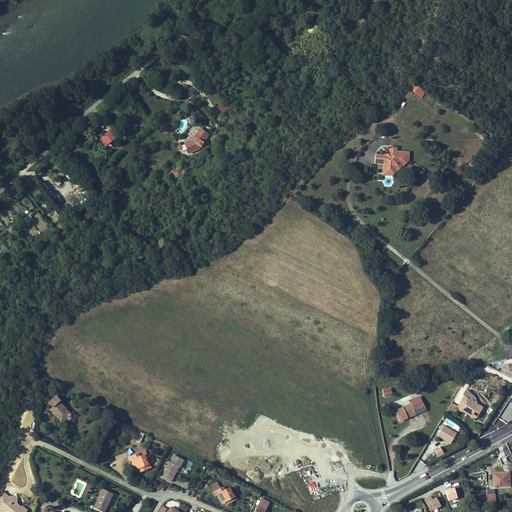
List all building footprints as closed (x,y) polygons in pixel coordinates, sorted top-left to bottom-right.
[(411,87),(417,91),(420,88),(414,83),(411,87)] [(217,108),(222,113),(228,108),(223,102),(217,108)] [(204,142),(204,141),(209,134),(206,132),(201,128),(196,136),(195,135),(192,139),(192,141),(189,142),(185,144),(189,153),(200,148),(204,142)] [(117,136),(112,129),(100,139),(111,151),(114,149),(109,143),(117,136)] [(116,152),(127,146),(124,142),(114,148),(116,152)] [(402,158),(408,159),(408,153),(396,152),(396,148),(390,147),(390,154),(387,156),(378,155),(377,163),(385,164),(384,173),(390,174),(391,169),(396,169),(396,164),(397,163),(402,163),(402,158)] [(175,178),(182,175),(180,169),(172,173),(175,178)] [(30,215),(21,221),(24,226),(33,220),(30,215)] [(511,365),(506,365),(502,373),(511,378),(511,377),(511,365)] [(389,388),(382,390),(383,396),(391,395),(389,388)] [(465,395),(458,406),(461,410),(463,411),(465,411),(467,410),(469,412),(470,414),(470,415),(472,417),(476,417),(480,411),(481,411),(483,407),(482,405),(478,404),(477,401),(474,401),(473,399),(470,399),(468,396),(465,395)] [(62,422),(66,418),(70,414),(67,411),(59,402),(61,401),(57,396),(49,403),(52,407),(50,408),(62,422)] [(421,397),(410,401),(411,403),(413,407),(423,403),(421,397)] [(61,401),(59,402),(67,411),(70,409),(61,400),(61,401)] [(413,407),(411,403),(403,407),(395,411),(399,421),(408,418),(407,415),(415,411),(413,407)] [(423,403),(413,407),(415,411),(416,414),(426,410),(423,403)] [(73,412),(70,414),(66,418),(69,421),(75,415),(73,412)] [(457,434),(444,426),(437,436),(451,444),(457,434)] [(434,451),(437,456),(444,453),(441,447),(434,451)] [(148,464),(144,456),(141,457),(139,453),(128,457),(130,461),(132,460),(135,468),(139,467),(141,471),(151,468),(149,463),(148,464)] [(184,460),(174,455),(161,477),(172,483),(184,460)] [(152,463),(157,466),(160,460),(155,457),(152,463)] [(510,486),(509,472),(504,472),(504,474),(494,475),(495,487),(509,486),(510,486)] [(222,502),(226,500),(228,499),(228,500),(235,497),(230,488),(225,491),(223,487),(219,489),(218,487),(219,486),(217,482),(211,486),(214,492),(213,492),(215,496),(218,494),(222,502)] [(104,511),(113,494),(102,489),(94,508),(102,511),(104,511)] [(0,505),(0,510),(1,511),(2,511),(6,508),(9,511),(25,511),(27,511),(22,506),(19,507),(17,509),(14,507),(16,504),(16,501),(11,496),(8,496),(2,491),(0,493),(0,503),(1,505),(0,505)] [(495,495),(487,495),(488,504),(496,504),(495,495)] [(265,511),(271,502),(261,497),(254,511),(265,511)] [(429,498),(425,500),(431,511),(441,506),(437,497),(432,500),(430,501),(429,498)]
